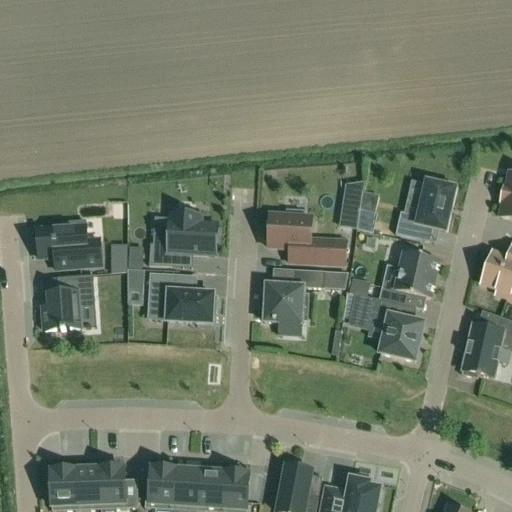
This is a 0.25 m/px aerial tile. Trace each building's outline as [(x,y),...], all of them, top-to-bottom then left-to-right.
[(503,207),(500,220),(511,222),(511,176),(510,176),(508,187),(506,187),(501,206),(503,207)] [(360,213),(363,194),(364,184),(346,187),(343,210),(360,213)] [(445,234),(455,191),(453,191),(453,187),(440,184),(439,187),(427,185),(419,219),(401,215),(396,237),(421,243),(424,229),(445,234)] [(361,213),(356,232),(373,236),(378,217),(376,217),(361,213)] [(288,269),(344,271),(345,243),(311,241),(312,221),(303,221),(303,215),(288,214),(288,220),(271,219),(270,226),(266,225),(265,244),(269,244),(269,251),(289,252),(288,269)] [(151,247),(150,269),(172,270),(173,256),(193,258),(216,259),(217,245),(218,241),(217,240),(218,227),(202,226),(202,219),(170,217),(170,221),(155,220),(154,247),(151,247)] [(61,231),(38,233),(40,262),(56,260),(57,273),(78,271),(102,269),(100,242),(87,243),(86,224),(61,226),(61,231)] [(493,257),(483,287),(507,295),(505,300),(511,302),(511,253),(509,262),(493,257)] [(384,281),(379,303),(387,306),(405,310),(408,297),(430,302),(439,264),(405,256),(399,284),(384,281)] [(303,323),(307,323),(308,299),(304,298),(304,291),(324,292),(325,275),(295,273),(294,289),(267,288),(266,301),(261,301),(260,320),(265,320),(265,325),(288,327),(288,322),(301,322),(301,328),(302,328),(303,323)] [(349,290),(351,278),(330,275),(328,288),(349,290)] [(128,276),(128,292),(143,293),(144,277),(128,276)] [(49,310),(44,310),(45,334),(81,331),(79,305),(95,304),(93,278),(57,281),(59,297),(48,297),(49,310)] [(151,278),(149,308),(168,309),(167,323),(167,325),(212,327),(213,315),(217,315),(218,300),(214,300),(214,297),(195,296),(177,295),(178,279),(151,278)] [(356,297),(349,325),(370,330),(371,325),(387,329),(380,357),(415,365),(424,327),(384,317),(387,306),(379,303),(356,297)] [(511,352),(511,324),(500,320),(499,321),(501,321),(497,334),(473,329),(463,374),(462,378),(477,381),(478,377),(494,381),(494,380),(492,379),(495,365),(497,365),(503,339),(511,340),(511,352),(511,353),(511,352)] [(287,469),(279,511),(316,511),(319,503),(307,501),(312,474),(305,473),(306,469),(291,466),(290,470),(287,469)] [(174,511),(177,473),(165,472),(165,468),(152,468),(150,495),(146,495),(145,511),(152,511),(174,511)] [(100,472),(101,511),(125,511),(138,511),(138,483),(126,483),(125,471),(100,472)] [(76,473),(77,511),(101,511),(100,472),(76,473)] [(77,511),(76,473),(51,474),(52,486),(48,486),(49,501),(52,501),(52,511),(77,511)] [(198,511),(201,474),(177,473),(174,511),(198,511)] [(198,511),(222,511),(225,476),(201,474),(198,511)] [(247,511),(250,477),(225,476),(222,511),(247,511)] [(321,511),(376,511),(381,491),(370,489),(371,485),(351,482),(349,494),(327,490),(326,490),(326,491),(322,510),(321,511)]
